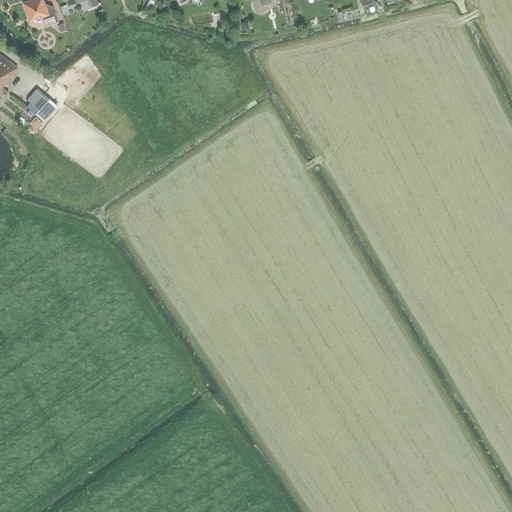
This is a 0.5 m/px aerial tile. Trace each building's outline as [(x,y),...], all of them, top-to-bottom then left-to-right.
[(45,9),(41,0),(31,0),(24,3),(30,20),(42,16),(44,23),(45,26),(58,21),(52,6),(45,9)] [(147,3),(145,8),(149,10),(153,1),(151,0),(146,0),(145,2),(147,3)] [(293,0),(291,0),(288,1),(290,14),(296,13),(293,0)] [(57,25),(60,32),(65,30),(63,23),(57,25)] [(0,90),(17,67),(2,56),(0,59),(0,90)] [(31,103),(39,94),(35,90),(26,99),(31,103)] [(34,106),(38,110),(39,110),(35,115),(43,122),(57,106),(54,104),(44,95),(34,106)]
